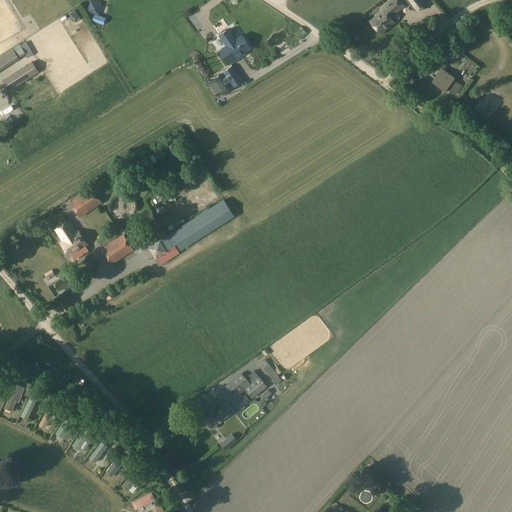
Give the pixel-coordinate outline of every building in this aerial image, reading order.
[(90,0),(87,12),(98,15),(101,4),(90,0)] [(382,11),(370,21),(381,33),(393,22),(389,18),(405,4),(401,0),(391,0),(381,9),(382,11)] [(404,0),(414,12),(426,3),(423,0),(404,0)] [(227,30),(218,36),(226,47),(221,50),(230,63),(244,54),(242,52),(249,48),(241,36),(234,41),(232,37),(227,30)] [(12,49),(0,56),(0,59),(5,68),(18,59),(12,49)] [(244,63),(251,57),(247,52),(240,59),(244,63)] [(38,73),(31,61),(2,80),(9,91),(38,73)] [(243,81),(232,65),(207,83),(218,98),(243,81)] [(442,69),(433,82),(445,90),(444,91),(445,91),(447,89),(453,93),(459,85),(453,80),(455,77),(454,77),(454,78),(442,69)] [(91,189),(71,202),(80,216),(100,203),(91,189)] [(69,256),(86,246),(86,245),(78,232),(75,233),(68,222),(55,230),(63,242),(61,243),(69,256)] [(233,234),(238,232),(234,224),(229,226),(233,234)] [(123,236),(103,249),(111,263),(132,250),(123,236)] [(166,251),(160,241),(149,247),(156,258),(166,251)] [(202,250),(209,246),(207,241),(200,246),(202,250)] [(174,246),(166,251),(156,258),(160,265),(179,253),(174,246)] [(52,270),(45,274),(48,279),(54,276),(52,270)] [(112,290),(104,295),(107,300),(115,295),(112,290)] [(259,377),(254,371),(245,378),(250,384),(259,377)] [(234,398),(244,389),(251,384),(250,384),(245,378),(241,373),(224,386),(234,398)] [(251,384),(244,389),(252,399),(264,389),(267,387),(259,377),(250,384),(251,384)] [(14,383),(3,407),(11,411),(15,400),(18,402),(24,388),(14,383)] [(245,395),(238,401),(242,406),(243,406),(250,400),(245,395)] [(211,403),(197,414),(206,425),(210,430),(214,430),(217,427),(217,424),(213,419),(215,418),(219,423),(233,412),(226,403),(217,410),(211,403)] [(254,408),(237,424),(244,432),(261,416),(254,408)] [(47,409),(39,425),(44,428),(48,420),(51,422),(55,415),(52,414),(53,412),(47,409)] [(65,417),(55,433),(62,437),(67,429),(70,431),(73,426),(70,424),(72,421),(65,417)] [(87,436),(89,438),(91,434),(89,432),(91,429),(85,425),(72,445),(78,449),(87,436)] [(107,443),(102,440),(91,455),(96,458),(102,450),(105,452),(108,448),(105,446),(107,443)] [(152,493),(132,502),(135,510),(147,504),(148,506),(152,505),(151,502),(155,500),(152,493)]
